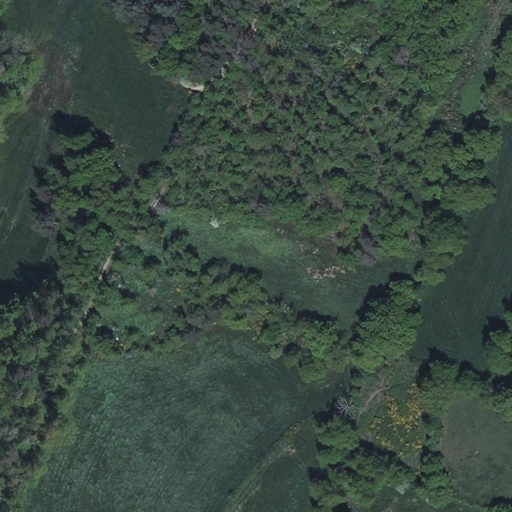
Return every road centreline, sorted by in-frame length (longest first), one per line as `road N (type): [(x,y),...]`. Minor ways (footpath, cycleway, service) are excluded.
road 1 (track): [(261,0),(211,129),(50,416),(17,511)]
road 2 (track): [(229,81),(193,73),(157,50),(129,0)]
